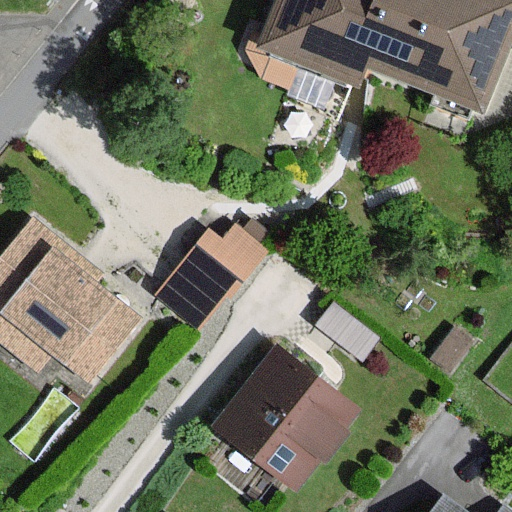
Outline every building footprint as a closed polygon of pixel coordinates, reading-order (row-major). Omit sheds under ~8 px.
[(275,0),(256,46),(351,86),(360,65),(475,114),(504,46),(509,35),(511,27),(511,2),(505,0),(275,0)] [(99,274),(30,220),(0,258),(0,343),(37,373),(52,355),(88,383),(136,322),(90,285),(99,274)] [(221,242),(207,230),(154,295),(198,330),(225,297),(227,299),(265,252),(234,227),(221,242)] [(352,414),(273,351),(212,427),(291,490),(352,414)] [(511,511),(509,510),(507,511),(467,511),(449,499),(439,511),(511,511)]
